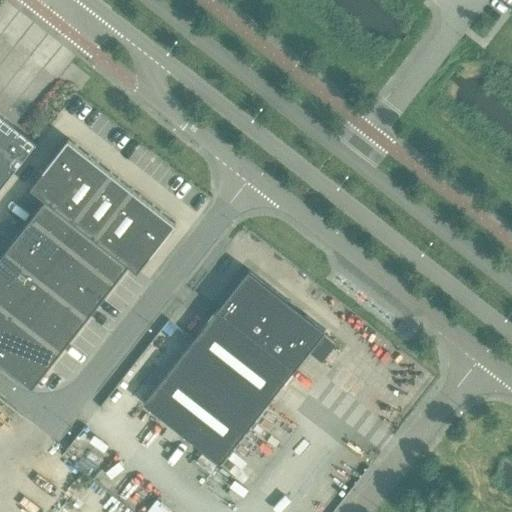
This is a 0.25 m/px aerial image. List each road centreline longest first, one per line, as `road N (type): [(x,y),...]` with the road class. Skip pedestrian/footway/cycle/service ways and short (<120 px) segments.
road 1 (unclassified): [(163,60),(153,96),(484,356)]
road 2 (tertiary): [(163,60),(511,335)]
road 3 (tertiary): [(348,157),(148,0)]
road 4 (tertiary): [(511,285),(348,157)]
road 5 (unclassified): [(484,356),(362,511)]
road 6 (residential): [(463,11),(348,157)]
